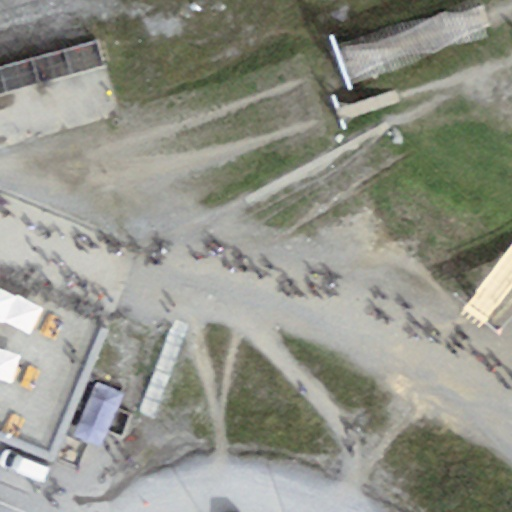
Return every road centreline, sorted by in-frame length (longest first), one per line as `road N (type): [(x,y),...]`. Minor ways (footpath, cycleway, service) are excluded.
road 1 (track): [(511,371),(386,309),(178,265)]
road 2 (track): [(346,511),(292,492),(235,485),(179,491),(140,511)]
